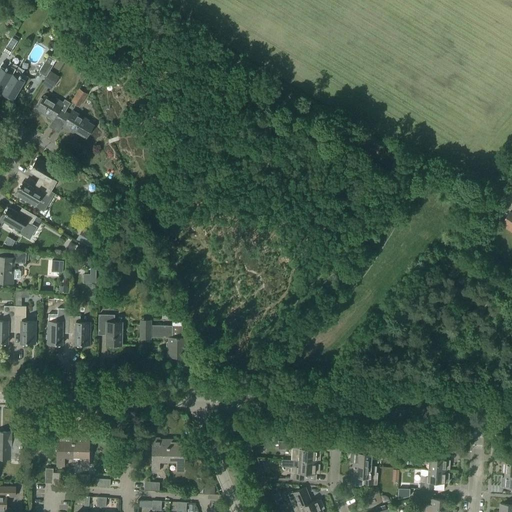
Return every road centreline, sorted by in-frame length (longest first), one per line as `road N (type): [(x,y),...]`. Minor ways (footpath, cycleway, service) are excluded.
road 1 (track): [(238,402),(244,372),(417,169)]
road 2 (unclassified): [(479,419),(196,402)]
road 3 (unclassified): [(132,401),(0,397)]
